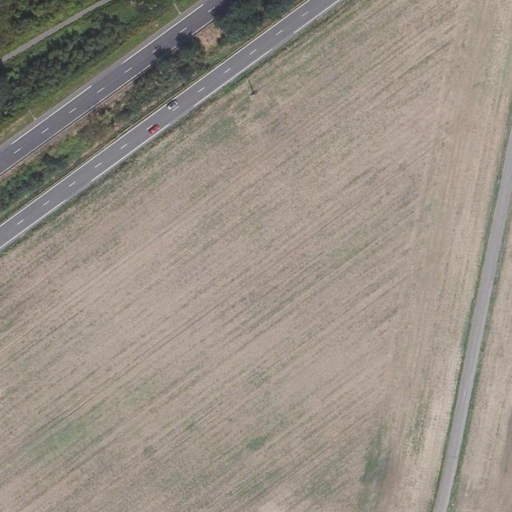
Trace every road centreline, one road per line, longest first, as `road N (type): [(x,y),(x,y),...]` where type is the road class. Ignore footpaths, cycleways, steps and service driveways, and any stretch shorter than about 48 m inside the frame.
road 1 (trunk): [(0,236),(324,0)]
road 2 (unclassified): [(437,511),(511,136)]
road 3 (trunk): [(220,0),(0,159)]
